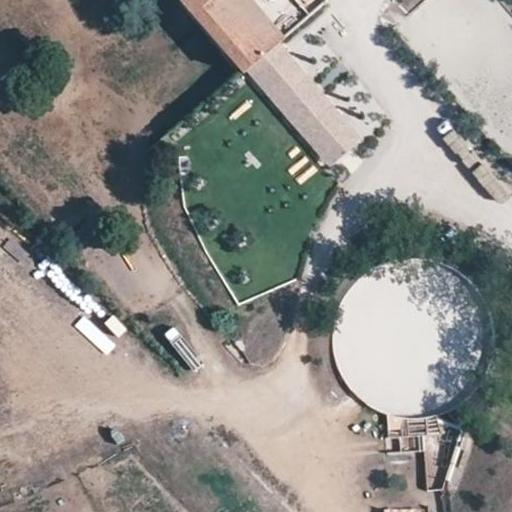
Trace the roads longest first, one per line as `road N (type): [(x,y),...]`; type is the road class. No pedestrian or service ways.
road 1 (unknown): [(318,511),(0,152)]
road 2 (unclassified): [(511,198),(351,12),(361,0)]
